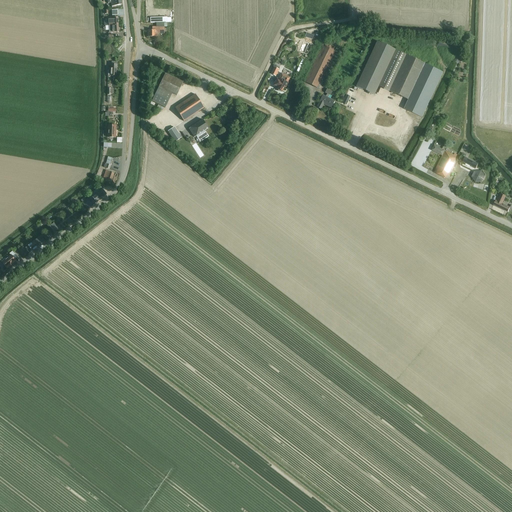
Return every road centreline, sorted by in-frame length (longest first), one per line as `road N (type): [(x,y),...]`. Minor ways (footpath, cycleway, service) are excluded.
road 1 (unclassified): [(511,225),(138,46)]
road 2 (unclassified): [(0,282),(106,201),(125,172)]
road 3 (unclassified): [(125,172),(138,46)]
